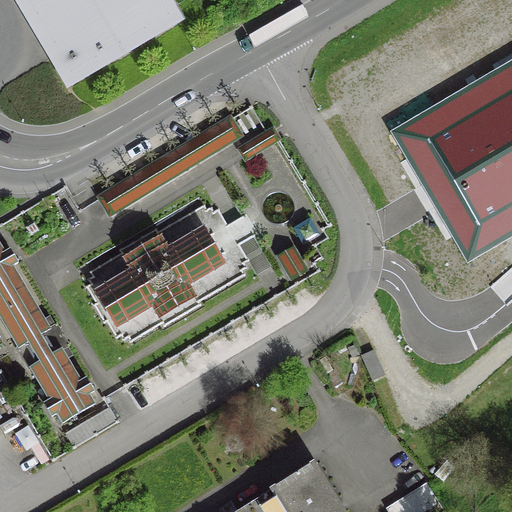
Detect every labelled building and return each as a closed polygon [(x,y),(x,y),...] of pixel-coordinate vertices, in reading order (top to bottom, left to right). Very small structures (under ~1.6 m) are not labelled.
[(8,0),(66,96),(182,27),(165,0),(8,0)] [(511,231),(511,64),(396,132),(470,256),(511,231)] [(110,216),(240,137),(230,120),(227,121),(228,122),(209,133),(208,133),(206,134),(207,135),(187,146),(185,147),(185,148),(166,159),(163,160),(164,160),(145,172),(144,172),(142,173),(123,185),(123,184),(121,186),(102,198),(101,197),(99,199),(110,216)] [(241,147),(248,158),(271,144),(270,142),(269,142),(265,135),(266,135),(265,133),(241,147)] [(247,272),(207,204),(79,279),(119,347),(247,272)] [(313,235),(306,223),(294,230),(302,242),(313,235)] [(2,253),(0,249),(0,323),(15,349),(23,344),(35,364),(27,368),(46,401),(41,404),(49,417),(54,414),(60,424),(92,405),(86,395),(91,392),(83,378),(78,381),(59,349),(52,353),(41,334),(48,330),(10,266),(15,263),(7,250),(2,253)] [(302,271),(289,249),(276,257),(289,279),(302,271)] [(457,364),(439,341),(415,360),(434,383),(457,364)] [(370,381),(382,376),(371,351),(359,356),(370,381)] [(115,422),(107,410),(64,436),(71,448),(115,422)] [(343,511),(311,461),(267,489),(268,491),(233,511),(343,511)] [(441,511),(426,488),(387,511),(441,511)]
